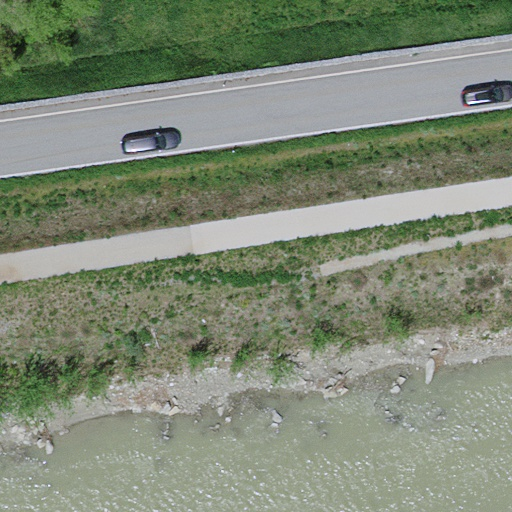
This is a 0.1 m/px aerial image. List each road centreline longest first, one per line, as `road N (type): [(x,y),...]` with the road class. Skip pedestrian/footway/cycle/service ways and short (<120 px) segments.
road 1 (track): [(0,276),(511,203)]
road 2 (tertiary): [(0,151),(511,82)]
